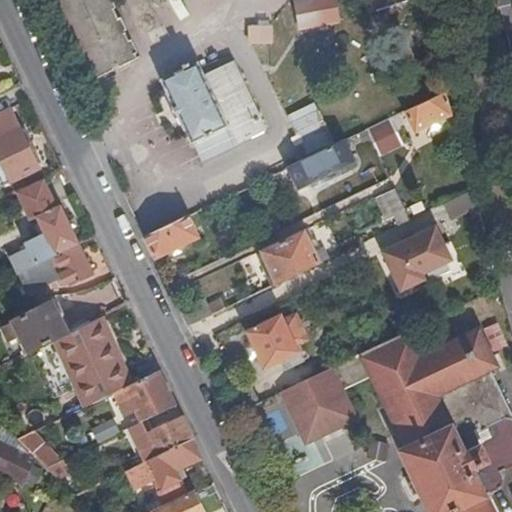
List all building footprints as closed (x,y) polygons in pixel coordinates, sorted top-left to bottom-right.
[(50,0),(54,6),(58,4),(63,14),(59,17),(65,28),(69,26),(74,38),(70,39),(76,51),(80,49),(85,59),(81,61),(86,71),(90,69),(94,76),(136,55),(134,50),(136,49),(131,36),(128,38),(122,27),(125,26),(120,14),(117,15),(111,5),(115,4),(112,0),(50,0)] [(333,0),(301,0),(293,2),(299,32),(338,24),(333,0)] [(405,0),(368,0),(372,11),(405,0)] [(200,157),(261,126),(230,61),(201,74),(194,59),(156,77),(164,92),(161,94),(178,130),(181,129),(187,142),(191,140),(200,157)] [(411,130),(450,112),(443,90),(401,110),(411,130)] [(333,142),(316,108),(288,121),(305,156),(333,142)] [(0,181),(34,165),(8,110),(0,114),(0,181)] [(382,138),(400,129),(393,114),(374,123),(382,138)] [(305,156),(284,166),(294,186),(352,159),(342,138),(333,142),(305,156)] [(63,178),(56,165),(43,172),(46,180),(56,176),(58,181),(63,178)] [(29,262),(75,240),(57,202),(54,204),(40,174),(13,187),(27,217),(32,215),(40,231),(23,240),(25,244),(6,253),(13,269),(29,262)] [(397,222),(408,216),(391,180),(379,185),(397,222)] [(187,214),(142,235),(152,255),(196,234),(187,214)] [(452,257),(435,221),(381,248),(400,288),(425,276),(423,272),(452,257)] [(295,271),(319,260),(301,223),(278,234),(295,271)] [(278,234),(256,245),(273,282),(295,271),(278,234)] [(89,270),(75,240),(29,262),(33,271),(34,275),(42,271),(56,263),(60,272),(65,281),(89,270)] [(29,262),(13,269),(11,271),(15,280),(33,271),(29,262)] [(46,279),(60,272),(56,263),(42,271),(46,279)] [(222,306),(217,295),(205,302),(210,312),(222,306)] [(46,300),(61,331),(67,328),(52,297),(46,300)] [(203,297),(178,309),(184,323),(210,312),(205,302),(203,297)] [(11,319),(25,350),(28,348),(50,337),(61,331),(46,300),(11,319)] [(282,365),(294,360),(290,351),(296,348),(294,343),(282,318),(279,311),(244,328),(262,364),(278,357),(282,365)] [(126,363),(99,312),(67,328),(61,331),(50,337),(72,381),(83,404),(112,390),(130,381),(122,365),(126,363)] [(282,318),(294,343),(306,337),(294,312),(282,318)] [(511,414),(489,366),(496,362),(489,349),(503,343),(493,320),(478,326),(417,355),(405,328),(380,340),(277,390),(300,441),(354,416),(341,384),(370,371),(404,446),(400,448),(431,511),(492,511),(484,493),(499,486),(504,476),(501,469),(511,463),(511,414)] [(50,392),(72,381),(50,337),(28,348),(50,392)] [(166,390),(155,368),(130,381),(112,390),(122,412),(133,406),(166,390)] [(242,384),(220,394),(228,413),(259,399),(250,380),(242,384)] [(173,404),(166,390),(133,406),(140,420),(173,404)] [(146,433),(140,420),(128,426),(145,459),(189,437),(179,417),(146,433)] [(17,437),(0,421),(0,473),(22,484),(24,480),(32,464),(35,457),(17,437)] [(24,433),(17,437),(35,457),(45,466),(52,462),(24,433)] [(198,456),(189,437),(145,459),(122,470),(131,488),(143,483),(154,509),(181,496),(173,481),(178,479),(174,468),(198,456)] [(386,441),(368,438),(366,452),(383,456),(386,441)] [(33,484),(41,468),(32,464),(24,480),(33,484)] [(192,491),(181,496),(154,509),(151,511),(152,511),(200,511),(202,511),(192,491)]
